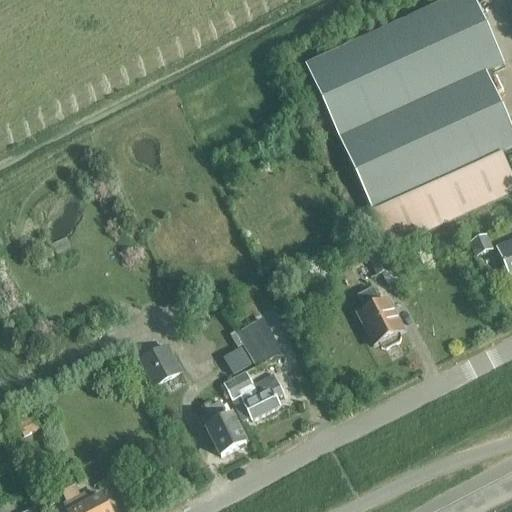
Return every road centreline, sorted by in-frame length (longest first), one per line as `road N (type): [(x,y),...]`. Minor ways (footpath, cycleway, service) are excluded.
road 1 (unclassified): [(185,511),(511,348)]
road 2 (unclassified): [(350,511),(511,443)]
